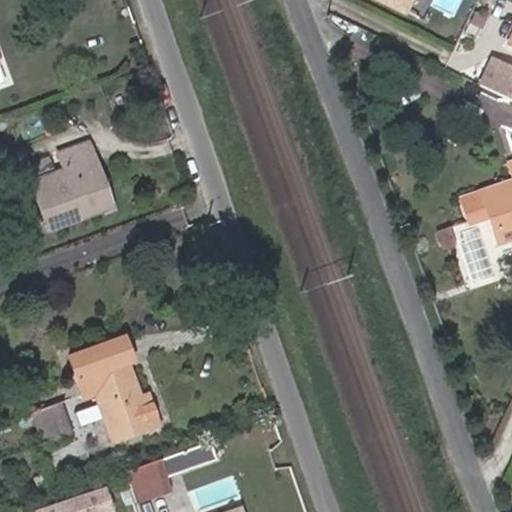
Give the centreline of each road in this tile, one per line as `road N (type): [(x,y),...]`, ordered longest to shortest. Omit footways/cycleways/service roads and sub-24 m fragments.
road 1 (residential): [(487,511),(298,0)]
road 2 (residential): [(327,511),(149,0)]
